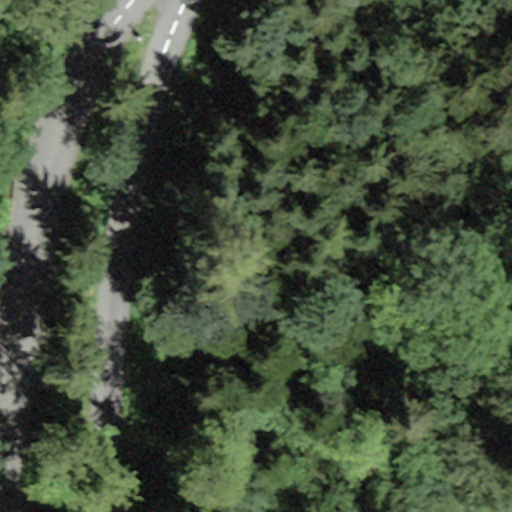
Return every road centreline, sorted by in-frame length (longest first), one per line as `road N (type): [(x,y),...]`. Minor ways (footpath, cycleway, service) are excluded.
road 1 (residential): [(131,0),(74,89),(45,175),(7,511)]
road 2 (unclassified): [(181,0),(111,246),(145,511)]
